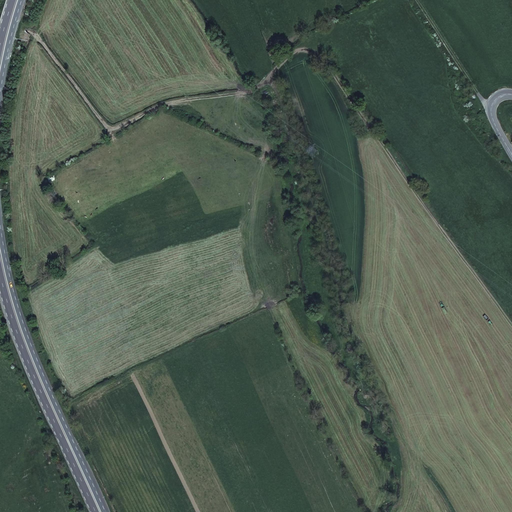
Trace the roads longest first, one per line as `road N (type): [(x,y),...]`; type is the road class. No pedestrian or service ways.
road 1 (trunk): [(104,511),(18,314),(0,232)]
road 2 (trunk): [(0,275),(20,347),(93,511)]
road 3 (track): [(491,104),(419,0)]
